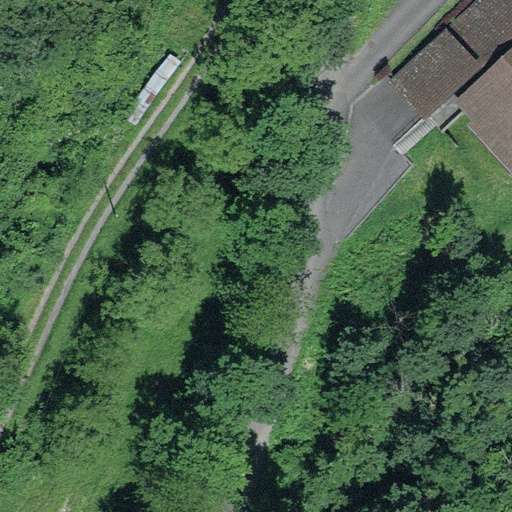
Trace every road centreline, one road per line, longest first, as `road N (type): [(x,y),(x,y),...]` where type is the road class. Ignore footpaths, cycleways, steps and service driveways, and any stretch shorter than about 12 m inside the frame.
road 1 (track): [(233,511),(309,239),(323,102),(420,0)]
road 2 (track): [(236,0),(226,28),(105,196),(0,411)]
